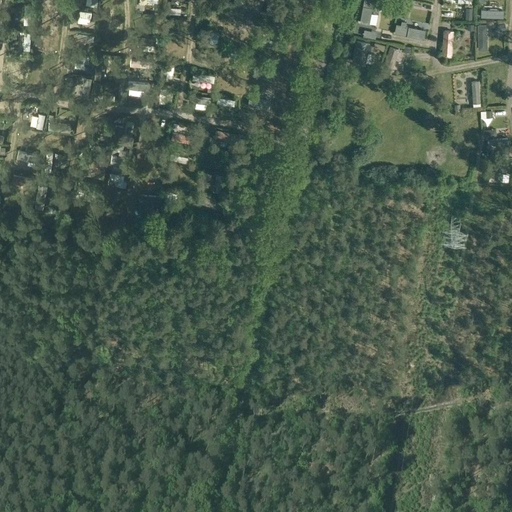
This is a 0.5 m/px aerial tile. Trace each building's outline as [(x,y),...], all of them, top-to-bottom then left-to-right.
[(364,0),(360,23),(370,24),(374,4),(377,5),(378,0),(377,0),(364,0)] [(431,3),(414,1),(413,8),(424,9),(424,12),(427,12),(427,9),(431,10),(431,3)] [(268,4),(266,13),(291,19),(294,11),(268,4)] [(75,10),(74,16),(78,16),(90,18),(91,18),(92,12),(75,10)] [(395,33),(425,39),(426,30),(406,26),(407,22),(402,21),(401,25),(397,24),(395,33)] [(478,24),(478,51),(487,51),(487,24),(478,24)] [(444,30),(442,55),(452,56),(453,31),(444,30)] [(202,31),(201,37),(211,39),(218,40),(219,34),(202,31)] [(77,33),(76,39),(83,40),(93,41),(94,35),(77,33)] [(261,37),(259,45),(285,51),(287,43),(261,37)] [(50,45),(50,38),(40,39),(40,50),(55,49),(55,45),(50,45)] [(365,64),(369,42),(356,40),(352,62),(365,64)] [(391,46),(382,69),(391,72),(400,49),(391,46)] [(231,50),(230,58),(250,62),(252,54),(231,50)] [(197,60),(206,64),(208,57),(199,54),(197,60)] [(71,55),(71,62),(75,62),(85,63),(88,63),(89,56),(71,55)] [(131,58),(131,66),(153,68),(154,60),(131,58)] [(96,59),(94,79),(100,80),(101,70),(102,64),(102,60),(96,59)] [(164,62),(160,79),(167,80),(167,77),(170,63),(164,62)] [(255,67),(254,76),(275,80),(276,71),(255,67)] [(192,72),(191,79),(213,82),(214,75),(192,72)] [(84,78),(80,98),(88,99),(92,79),(84,78)] [(479,80),(472,81),(473,103),(481,103),(479,80)] [(129,81),(128,88),(130,89),(142,90),(150,91),(150,83),(129,81)] [(155,87),(153,105),(159,106),(160,103),(162,88),(155,87)] [(192,94),(191,102),(196,103),(206,104),(210,104),(211,97),(192,94)] [(217,97),(217,104),(234,106),(235,100),(217,97)] [(250,98),(248,106),(269,110),(270,101),(250,98)] [(36,126),(36,128),(42,129),(45,115),(39,113),(39,116),(36,126)] [(101,120),(97,141),(105,143),(109,121),(101,120)] [(49,122),(48,130),(70,132),(71,125),(49,122)] [(110,141),(130,145),(132,136),(122,134),(123,126),(113,124),(110,141)] [(216,130),(215,136),(235,140),(237,133),(216,130)] [(173,132),(171,140),(194,144),(196,136),(173,132)] [(507,138),(488,140),(488,147),(508,146),(507,138)] [(19,151),(17,157),(29,160),(35,162),(39,162),(40,156),(19,151)] [(46,151),(44,172),(50,172),(50,169),(51,161),(52,152),(46,151)] [(170,154),(169,159),(186,163),(187,157),(179,155),(173,154),(170,154)] [(112,156),(111,163),(126,166),(127,158),(112,156)] [(496,158),(494,180),(502,181),(503,173),(503,167),(504,158),(496,158)] [(82,161),(80,166),(97,172),(99,166),(82,161)] [(213,189),(213,191),(219,193),(223,175),(217,174),(215,184),(213,189)] [(13,175),(12,182),(34,186),(36,178),(13,175)] [(109,178),(108,184),(125,187),(126,181),(123,181),(110,178),(109,178)] [(79,182),(77,190),(96,195),(98,187),(79,182)] [(39,184),(35,207),(43,208),(47,186),(39,184)] [(168,191),(165,207),(171,208),(173,192),(168,191)] [(140,195),(139,203),(161,204),(161,196),(140,195)] [(202,195),(200,203),(219,209),(222,201),(202,195)]
